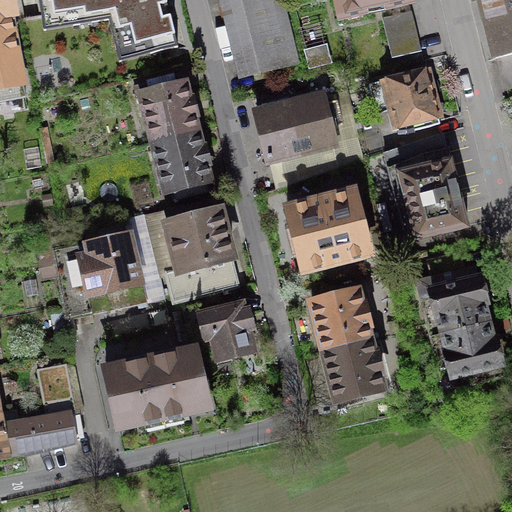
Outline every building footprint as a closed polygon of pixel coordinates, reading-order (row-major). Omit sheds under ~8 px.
[(0,0),(0,101),(25,96),(9,16),(15,15),(11,0),(0,0)] [(38,0),(44,31),(109,20),(119,62),(178,47),(165,0),(38,0)] [(277,0),(227,0),(228,0),(229,7),(231,15),(226,16),(241,75),(293,62),(277,0)] [(407,0),(337,0),(342,17),(343,16),(349,20),(362,16),(366,11),(382,6),(385,18),(382,19),(392,59),(422,52),(421,51),(419,51),(407,0)] [(511,0),(481,0),(496,59),(497,58),(501,74),(505,89),(511,86),(511,0)] [(153,144),(197,133),(193,116),(195,116),(193,108),(191,100),(189,101),(185,87),(197,84),(193,71),(172,76),(172,77),(134,86),(137,96),(141,95),(153,144)] [(387,80),(369,85),(377,114),(393,110),(398,130),(399,130),(405,133),(430,127),(440,124),(427,76),(414,79),(414,76),(413,73),(387,79),(387,80)] [(322,98),(257,115),(262,138),(268,161),(334,144),(322,98)] [(201,149),(197,133),(153,144),(166,193),(175,190),(178,199),(206,192),(204,183),(210,182),(205,165),(208,164),(206,156),(204,149),(201,149)] [(457,193),(442,134),(384,153),(406,242),(466,227),(457,193)] [(287,209),(303,272),(328,266),(329,268),(337,266),(346,264),(345,262),(370,255),(354,192),(287,209)] [(169,225),(168,225),(178,264),(166,267),(167,273),(165,274),(173,304),(239,287),(222,224),(219,212),(218,212),(215,198),(165,210),(169,225)] [(85,245),(82,232),(50,240),(65,317),(110,309),(164,296),(145,216),(130,219),(134,236),(129,237),(128,236),(85,245)] [(439,315),(443,334),(487,323),(482,303),(485,303),(479,279),(477,280),(474,267),(461,271),(459,262),(457,254),(427,261),(432,278),(417,282),(424,310),(436,307),(438,315),(439,315)] [(312,304),(324,353),(370,341),(367,327),(369,326),(367,316),(364,306),(362,307),(358,292),(312,304)] [(243,307),(203,317),(208,337),(216,335),(221,357),(249,350),(244,328),(249,327),(247,321),(246,314),(245,315),(243,307)] [(447,353),(453,376),(470,372),(473,384),(503,377),(494,341),(492,342),(491,337),(487,323),(443,334),(448,353),(447,353)] [(324,353),(336,402),(383,390),(379,375),(381,375),(379,365),(376,355),(374,355),(370,341),(324,353)] [(119,429),(208,409),(195,349),(150,359),(106,369),(119,429)] [(41,388),(44,405),(71,400),(64,365),(37,371),(41,388)] [(1,413),(0,413),(0,460),(10,458),(9,457),(24,454),(79,440),(71,400),(44,405),(47,419),(30,422),(20,430),(18,418),(3,421),(1,413)]
